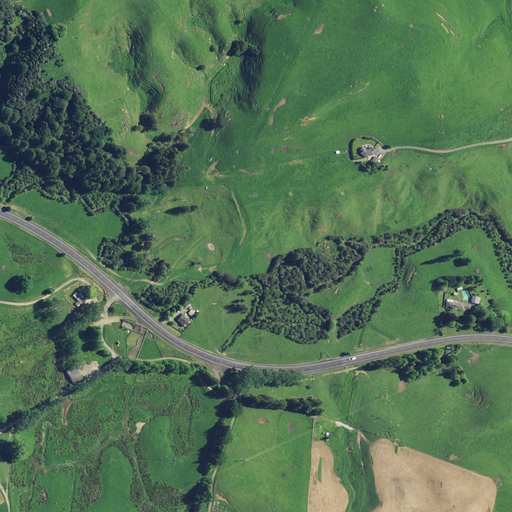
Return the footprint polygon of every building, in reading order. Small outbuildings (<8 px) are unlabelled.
[(359,153),(364,157),(372,156),(376,150),(371,146),(367,151),(362,147),(359,151),(361,152),(359,153)] [(379,161),(377,160),(378,159),(374,157),(369,163),(373,166),(376,161),(378,163),(379,161)] [(88,302),(80,294),(75,298),(78,301),(75,304),(77,306),(82,302),(85,305),(88,302)] [(452,300),(447,299),(446,301),(445,307),(451,307),(451,308),(450,308),(450,311),(456,311),(456,309),(463,310),(464,308),(469,309),(469,304),(452,302),(452,300)] [(193,318),(198,311),(196,310),(195,312),(191,310),(188,314),(193,318)] [(185,315),(183,313),(177,320),(181,324),(180,324),(184,327),(189,321),(184,317),(185,315)] [(82,379),(74,366),(66,371),(73,384),(82,379)]
